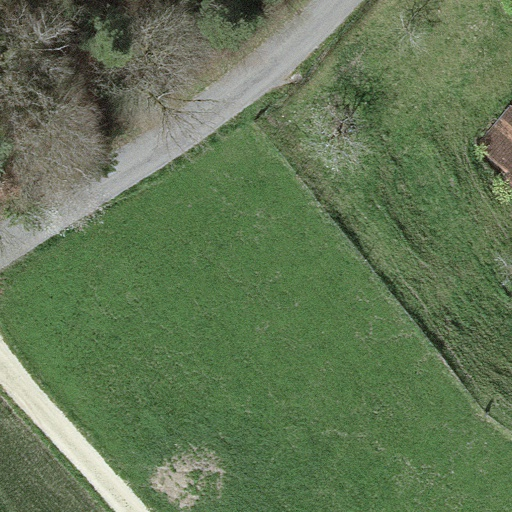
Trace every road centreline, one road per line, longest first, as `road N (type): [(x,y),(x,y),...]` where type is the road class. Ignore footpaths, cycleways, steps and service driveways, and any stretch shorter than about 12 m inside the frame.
road 1 (unclassified): [(0,244),(190,125),(334,0)]
road 2 (track): [(137,511),(0,352)]
